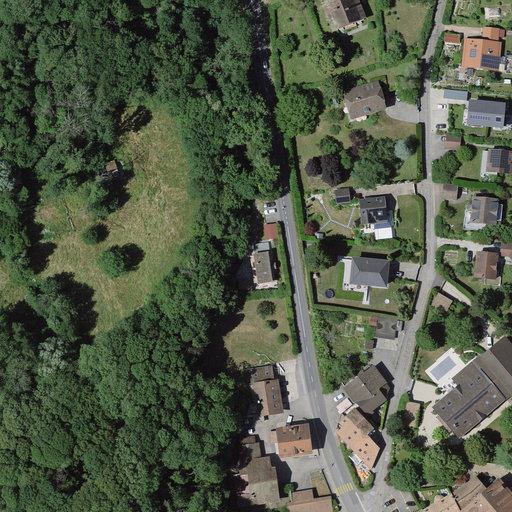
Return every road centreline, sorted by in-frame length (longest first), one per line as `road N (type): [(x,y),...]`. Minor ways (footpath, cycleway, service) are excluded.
road 1 (tertiary): [(355,511),(315,394),(251,0)]
road 2 (residential): [(366,511),(378,490),(427,275),(424,84),(441,0)]
road 3 (track): [(125,511),(100,460),(0,331)]
